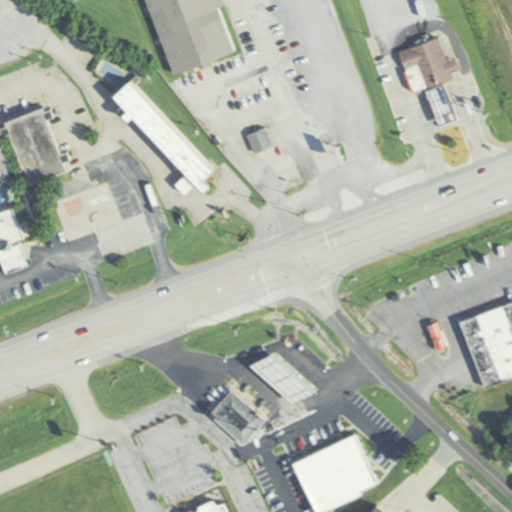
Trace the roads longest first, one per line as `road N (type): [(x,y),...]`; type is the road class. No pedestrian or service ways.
road 1 (trunk): [(0,374),(511,178)]
road 2 (tertiary): [(511,485),(376,357),(294,262)]
